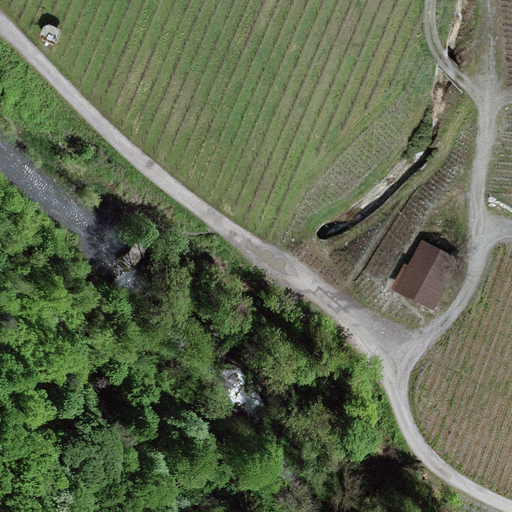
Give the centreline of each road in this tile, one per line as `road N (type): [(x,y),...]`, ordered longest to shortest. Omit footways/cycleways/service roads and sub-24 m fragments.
road 1 (track): [(479,215),(478,255),(460,301),(434,334),(387,360)]
road 2 (track): [(489,104),(443,61),(436,0)]
